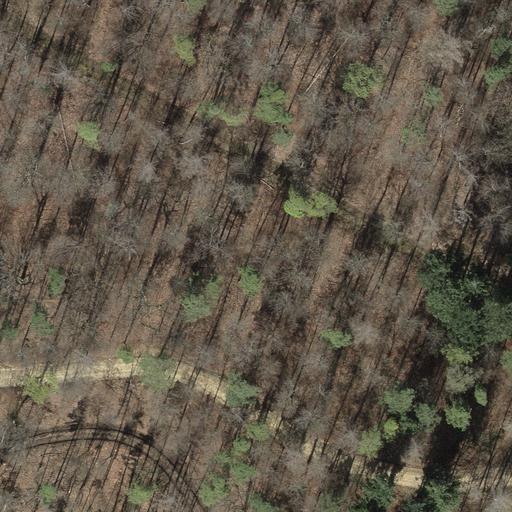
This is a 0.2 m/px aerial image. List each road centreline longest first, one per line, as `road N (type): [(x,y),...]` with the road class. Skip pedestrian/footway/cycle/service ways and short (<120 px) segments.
road 1 (track): [(511,307),(480,281),(0,4)]
road 2 (track): [(0,376),(124,362),(216,374),(329,459),(462,479),(511,474)]
road 3 (track): [(203,511),(187,470),(131,433),(77,428),(0,445)]
